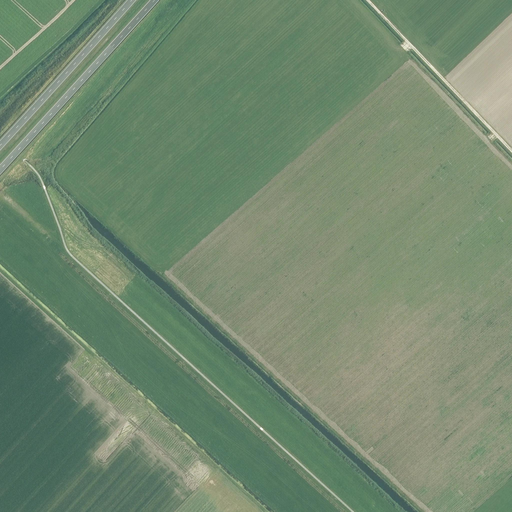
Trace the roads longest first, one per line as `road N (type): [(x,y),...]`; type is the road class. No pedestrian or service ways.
road 1 (trunk): [(0,169),(153,0)]
road 2 (trunk): [(131,0),(0,144)]
